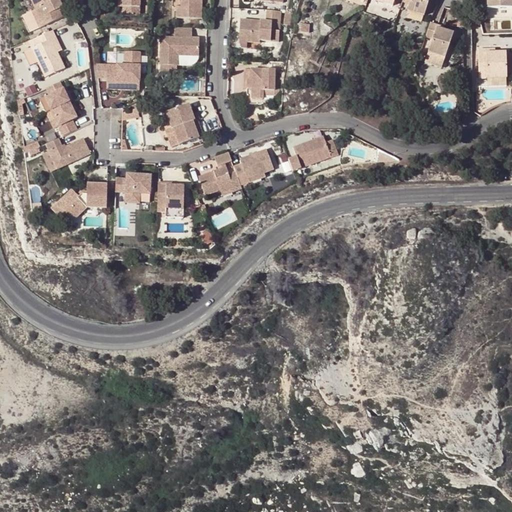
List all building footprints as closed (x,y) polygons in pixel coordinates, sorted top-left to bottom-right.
[(56,4),(54,0),(31,0),(36,10),(41,20),(44,18),(48,26),(67,17),(59,2),(56,4)] [(81,0),(72,0),(74,15),(79,15),(83,12),(83,11),(82,6),(81,0)] [(120,0),(121,7),(121,16),(138,16),(137,0),(120,0)] [(178,0),(179,7),(175,7),(174,18),(200,18),(200,0),(178,0)] [(429,0),(402,0),(402,4),(409,6),(407,12),(424,17),(429,0)] [(511,7),(499,8),(499,17),(511,16),(511,7)] [(31,34),(48,26),(44,18),(41,20),(36,10),(23,17),(31,34)] [(264,21),(237,20),(236,39),(245,40),(244,42),(257,43),(258,40),(276,41),(278,10),(264,10),(264,21)] [(282,10),(281,25),(293,26),(296,10),(282,10)] [(434,39),(430,51),(447,57),(454,33),(443,30),(437,28),(438,25),(431,22),(427,37),(434,39)] [(310,26),(301,26),(300,33),(309,34),(310,26)] [(158,38),(158,66),(159,66),(176,67),(177,67),(177,56),(198,57),(198,39),(190,39),(191,29),(173,28),(173,39),(158,38)] [(54,39),(51,32),(32,41),(35,48),(30,50),(37,64),(44,79),(63,70),(56,54),(50,41),(54,39)] [(60,52),(54,39),(50,41),(56,54),(60,52)] [(244,42),(245,40),(236,39),(236,48),(244,48),(244,42)] [(30,68),(37,64),(30,50),(23,53),(30,68)] [(496,53),(488,54),(488,50),(480,50),(480,79),(509,78),(508,53),(496,53)] [(443,67),(447,57),(430,51),(429,52),(424,51),(422,57),(427,59),(426,61),(443,67)] [(106,90),(115,90),(116,84),(121,84),(121,82),(128,82),(128,90),(138,91),(139,52),(124,52),(123,66),(115,66),(95,65),(97,79),(106,79),(106,90)] [(116,52),(115,66),(123,66),(124,52),(116,52)] [(197,60),(198,57),(177,56),(177,67),(189,67),(190,66),(193,65),(196,63),(197,60)] [(245,80),(245,90),(244,98),(262,99),(262,97),(262,92),(272,92),(272,81),(273,71),(248,70),(248,80),(245,80)] [(277,81),(272,81),(272,92),(262,92),(262,97),(272,97),(277,92),(277,81)] [(115,90),(128,90),(128,82),(121,82),(121,84),(116,84),(115,90)] [(44,98),(50,111),(62,137),(76,131),(71,121),(76,119),(68,102),(64,104),(62,99),(65,97),(59,83),(45,90),(48,96),(44,98)] [(50,111),(44,98),(39,101),(46,114),(50,111)] [(165,113),(171,128),(171,130),(173,129),(179,146),(198,139),(191,122),(194,121),(188,104),(165,113)] [(121,114),(121,122),(138,118),(137,108),(121,114)] [(191,122),(198,139),(202,137),(197,122),(195,121),(194,121),(191,122)] [(171,149),(179,146),(173,129),(171,130),(171,128),(164,131),(171,149)] [(55,170),(89,154),(82,139),(62,149),(57,140),(44,146),(47,152),(55,170)] [(297,159),(289,162),(293,174),(339,158),(333,142),(326,145),(324,139),(294,150),(297,159)] [(37,149),(40,148),(38,143),(27,149),(29,153),(37,149)] [(29,153),(27,154),(29,157),(39,153),(37,149),(29,153)] [(379,150),(377,165),(403,163),(396,159),(379,150)] [(242,165),(233,168),(235,174),(240,187),(241,187),(249,184),(248,180),(264,175),(274,171),(266,151),(240,160),(242,165)] [(55,170),(47,152),(41,155),(49,173),(55,170)] [(232,164),(228,154),(225,155),(216,159),(214,159),(218,171),(198,179),(205,197),(220,192),(221,194),(240,187),(235,174),(228,176),(225,166),(232,164)] [(139,204),(139,202),(139,194),(149,194),(150,176),(125,175),(125,181),(115,180),(114,193),(125,193),(125,203),(139,204)] [(248,180),(249,184),(249,185),(266,179),(264,175),(248,180)] [(59,220),(64,215),(69,220),(71,222),(85,209),(106,209),(106,185),(87,185),(87,192),(87,195),(81,195),(78,198),(76,196),(71,191),(50,211),(59,220)] [(183,211),(183,188),(171,188),(165,188),(165,185),(157,185),(156,207),(165,208),(165,210),(183,211)] [(240,187),(221,194),(222,198),(242,191),(241,187),(240,187)] [(149,194),(139,194),(139,202),(149,202),(149,194)] [(64,225),(69,220),(64,215),(59,220),(64,225)] [(214,244),(210,231),(203,234),(207,246),(214,244)]
